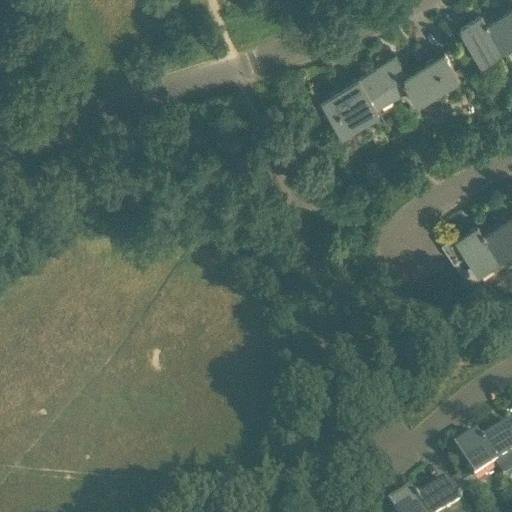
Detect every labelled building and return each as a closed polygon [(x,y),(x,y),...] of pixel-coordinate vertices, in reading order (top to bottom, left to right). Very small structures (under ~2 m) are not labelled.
[(511,4),(487,21),(501,43),(506,51),(511,46),(511,4)] [(458,26),(474,50),(465,56),(473,67),(481,61),(478,57),(501,43),(487,21),(480,12),(458,26)] [(374,66),(392,98),(408,88),(414,98),(457,72),(444,50),(405,73),(394,54),(374,66)] [(392,98),(374,66),(320,98),(339,129),(377,107),(392,98)] [(511,212),(483,232),(497,254),(511,243),(511,212)] [(477,222),(454,237),(471,263),(458,271),(463,279),(476,270),(475,269),(497,254),(483,232),(477,222)] [(511,424),(481,442),(495,464),(511,453),(511,424)] [(472,479),(495,464),(481,442),(475,433),(452,447),(472,479)] [(467,473),(458,477),(463,485),(471,481),(467,473)] [(415,500),(422,511),(446,511),(447,511),(461,503),(458,499),(457,500),(446,481),(416,500),(415,500)] [(422,511),(415,500),(416,500),(410,490),(376,511),(422,511)]
